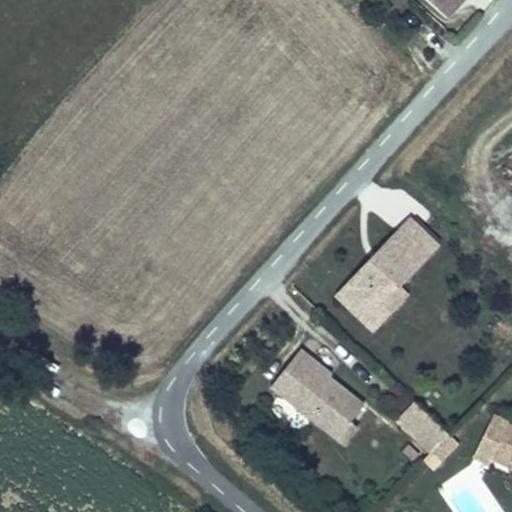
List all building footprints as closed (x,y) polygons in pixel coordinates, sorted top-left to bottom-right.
[(468,0),(423,0),(449,22),(468,0)] [(369,253),(335,289),(363,315),(381,296),(378,294),(393,278),(407,263),(409,266),(435,238),(408,212),(375,247),(378,250),(372,256),(369,253)] [(371,323),(404,288),(393,278),(378,294),(381,296),(363,315),(371,323)] [(303,355),(307,348),(297,341),(268,379),(335,431),(347,413),(358,396),(324,372),(303,355)] [(329,366),(307,348),(303,355),(324,372),(329,366)] [(445,425),(413,395),(399,411),(432,441),(437,435),(445,425)] [(493,442),(488,453),(510,464),(511,466),(511,418),(491,407),(478,434),(493,442)] [(347,413),(335,431),(343,436),(355,419),(347,413)] [(457,435),(445,425),(437,435),(447,445),(457,435)] [(486,458),(488,453),(493,442),(478,434),(470,451),(486,458)] [(437,435),(432,441),(427,445),(438,455),(447,445),(437,435)]
